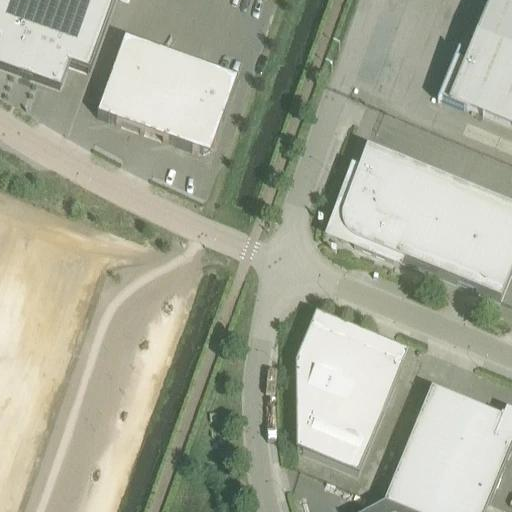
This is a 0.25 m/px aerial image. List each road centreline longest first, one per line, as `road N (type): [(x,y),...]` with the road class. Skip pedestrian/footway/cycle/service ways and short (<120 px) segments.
road 1 (unclassified): [(0,121),(92,175),(283,264)]
road 2 (unclassified): [(283,264),(259,377),(263,481),(273,511)]
road 3 (unclassified): [(283,264),(511,358)]
